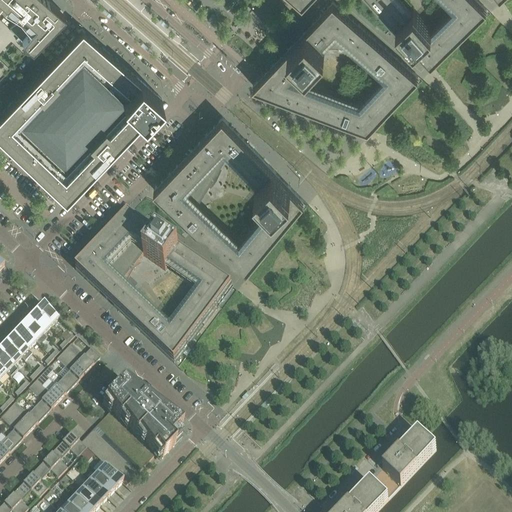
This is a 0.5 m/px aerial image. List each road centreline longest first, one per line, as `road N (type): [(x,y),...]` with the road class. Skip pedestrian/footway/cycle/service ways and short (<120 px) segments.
road 1 (residential): [(48,281),(196,126)]
road 2 (residential): [(174,106),(27,261)]
road 3 (residential): [(0,482),(122,351)]
road 4 (residential): [(212,108),(237,81),(147,0)]
road 5 (residential): [(87,7),(0,100)]
road 6 (residential): [(87,7),(184,89)]
